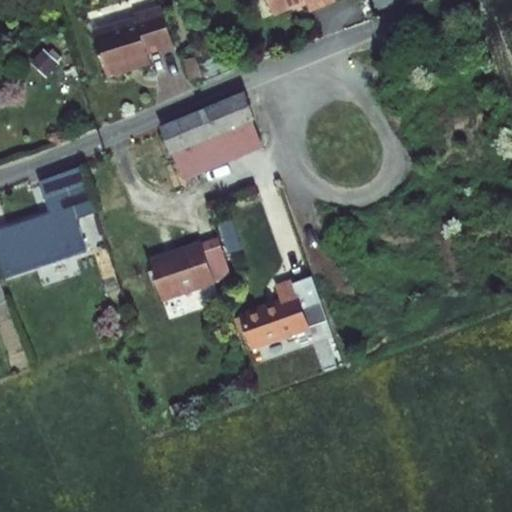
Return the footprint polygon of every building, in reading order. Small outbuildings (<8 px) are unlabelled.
[(176,40),(165,4),(137,12),(138,16),(95,28),(108,73),(132,66),(131,60),(151,55),(149,48),(176,40)] [(271,146),(248,89),(168,122),(191,178),(271,146)] [(95,206),(81,166),(40,180),(51,211),(0,228),(0,237),(11,270),(89,244),(78,212),(95,206)] [(220,223),(231,251),(243,246),(232,218),(220,223)] [(217,279),(203,240),(149,259),(162,298),(217,279)] [(330,322),(314,277),(294,284),(293,281),(279,286),(284,298),(244,313),(256,348),(330,322)]
